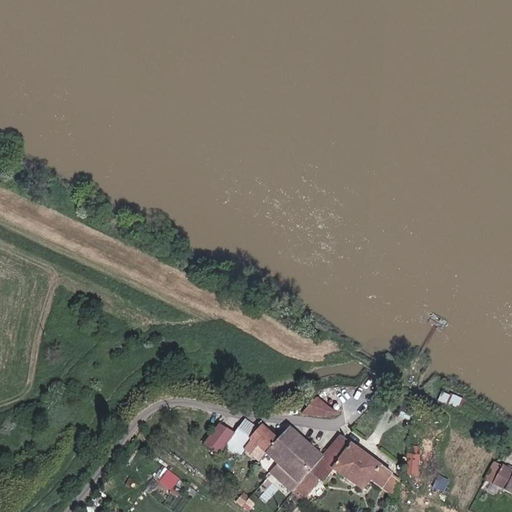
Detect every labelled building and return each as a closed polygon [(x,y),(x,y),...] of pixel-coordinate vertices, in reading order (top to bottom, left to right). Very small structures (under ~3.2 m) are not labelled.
[(441,399),(461,407),(465,396),(446,388),(441,399)] [(304,410),(303,415),(318,417),(339,417),(322,404),(304,410)] [(264,457),(280,455),(287,452),(306,432),(308,430),(296,419),(277,442),(264,457)] [(216,422),(199,441),(200,441),(213,453),(216,451),(219,447),(233,459),(241,451),(246,456),(253,448),(264,457),(277,442),(253,423),(250,427),(242,421),(238,425),(230,434),(216,422)] [(310,470),(307,472),(306,473),(303,477),(309,481),(311,482),(324,467),(330,471),(333,468),(335,465),(336,465),(341,459),(352,468),(349,472),(360,480),(363,477),(364,478),(366,479),(366,478),(372,471),(396,489),(397,485),(398,480),(402,465),(402,464),(402,462),(402,461),(402,460),(398,458),(393,462),(346,426),(343,430),(340,433),(331,445),(329,446),(329,447),(328,448),(327,450),(322,455),(314,464),(310,469),(310,470)] [(328,448),(329,447),(308,430),(306,432),(287,452),(280,455),(300,472),(303,468),(307,472),(310,470),(310,469),(314,464),(322,455),(327,450),(328,448)] [(406,473),(419,474),(421,445),(409,444),(406,473)] [(511,453),(507,450),(497,467),(511,476),(511,453)] [(265,475),(289,496),(291,493),(301,480),(296,476),(300,472),(280,455),(265,475)] [(301,480),(303,477),(306,473),(307,472),(303,468),(300,472),(296,476),(301,480)] [(169,469),(160,481),(172,490),(181,478),(169,469)] [(309,481),(303,477),(301,480),(291,493),(307,486),(311,482),(309,481)] [(250,493),(246,489),(241,493),(246,498),(250,493)]
